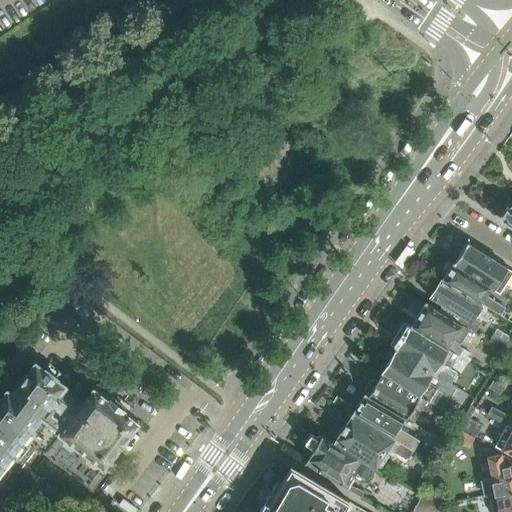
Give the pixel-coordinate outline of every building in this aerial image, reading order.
[(249,142),(231,151),(254,201),(303,179),(289,149),(295,147),(290,136),(260,150),(249,142)] [(511,204),(511,206),(507,206),(506,206),(501,214),(501,215),(502,219),(501,219),(511,226),(511,204)] [(499,293),(511,272),(467,243),(454,263),(490,287),(499,293)] [(490,287),(454,263),(449,264),(444,271),(445,276),(442,280),(483,304),(508,320),(511,312),(511,310),(502,304),(501,305),(486,295),(490,287)] [(475,318),(483,304),(442,280),(430,298),(461,317),(458,322),(469,329),(474,332),(480,321),(475,318)] [(458,346),(469,329),(458,322),(425,302),(410,327),(457,356),(468,363),(470,358),(468,357),(469,353),(458,346)] [(457,356),(410,327),(405,328),(400,336),(402,340),(396,349),(451,383),(453,378),(453,377),(456,373),(450,369),(457,356)] [(510,343),(493,333),(488,341),(505,351),(510,343)] [(449,385),(451,383),(396,349),(382,372),(429,401),(434,392),(441,396),(448,384),(449,385)] [(484,363),(473,357),(469,364),(480,370),(484,363)] [(59,430),(81,402),(63,388),(66,384),(56,377),(60,373),(48,364),(45,368),(35,361),(11,393),(13,394),(0,411),(0,470),(41,417),(59,430)] [(429,401),(382,372),(377,380),(374,379),(371,380),(364,390),(365,394),(404,418),(411,422),(425,400),(429,402),(429,401)] [(487,387),(498,394),(504,386),(493,379),(487,387)] [(92,387),(81,402),(59,430),(57,433),(63,438),(63,442),(70,448),(74,447),(86,455),(86,459),(94,465),(97,464),(104,469),(140,422),(92,387)] [(398,428),(404,418),(365,394),(352,414),(394,439),(413,451),(418,440),(398,428)] [(474,408),(506,424),(511,427),(511,411),(510,415),(479,399),(474,408)] [(376,467),(394,439),(352,414),(335,440),(376,467)] [(511,427),(506,424),(499,438),(480,428),(475,436),(511,454),(511,427)] [(474,438),(457,429),(452,440),(468,449),(474,438)] [(372,469),(375,469),(375,468),(321,435),(321,436),(315,437),(309,445),(311,452),(305,464),(361,497),(364,492),(355,487),(349,485),(353,477),(359,481),(363,481),(368,480),(371,477),(372,473),(373,471),(372,469)] [(480,480),(483,495),(495,493),(496,493),(511,490),(511,464),(503,467),(502,464),(490,466),(492,477),(480,480)] [(292,467),(265,511),(344,511),(350,502),(292,467)] [(441,511),(448,500),(425,487),(411,511),(441,511)] [(511,511),(511,490),(496,493),(499,511),(511,511)]
